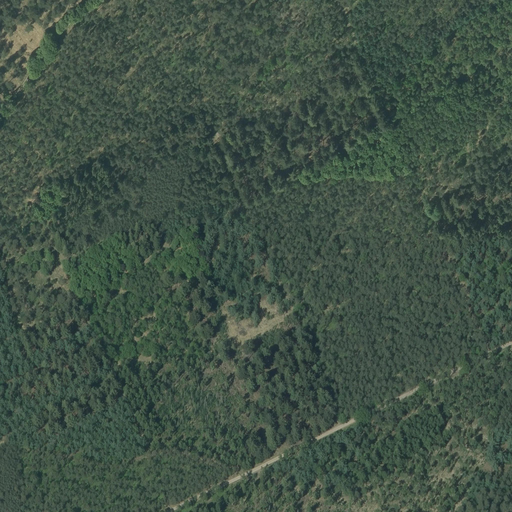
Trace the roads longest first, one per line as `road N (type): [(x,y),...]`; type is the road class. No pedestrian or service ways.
road 1 (track): [(340,426),(213,127),(296,97),(344,97),(381,84),(490,0)]
road 2 (track): [(169,511),(511,344)]
road 3 (track): [(0,129),(73,19),(98,0)]
